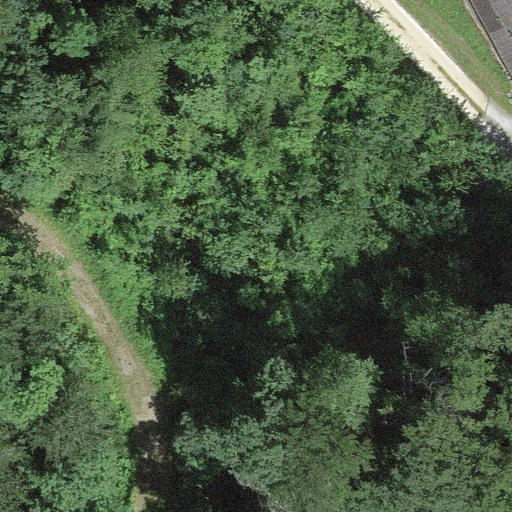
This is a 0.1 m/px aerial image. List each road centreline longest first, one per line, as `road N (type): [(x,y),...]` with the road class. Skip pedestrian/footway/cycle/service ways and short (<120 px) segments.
road 1 (track): [(0,212),(71,261),(115,333),(143,418),(146,511)]
road 2 (track): [(373,0),(447,91),(511,146)]
